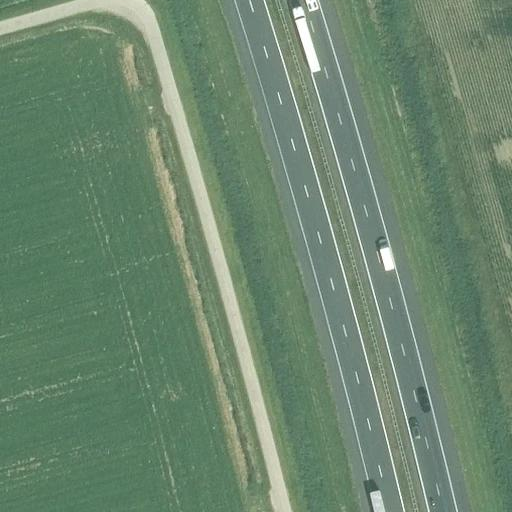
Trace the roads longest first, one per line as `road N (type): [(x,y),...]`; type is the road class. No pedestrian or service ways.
road 1 (unclassified): [(287,511),(150,19),(121,0)]
road 2 (motorway): [(249,0),(389,511)]
road 3 (motorway): [(442,511),(303,0)]
